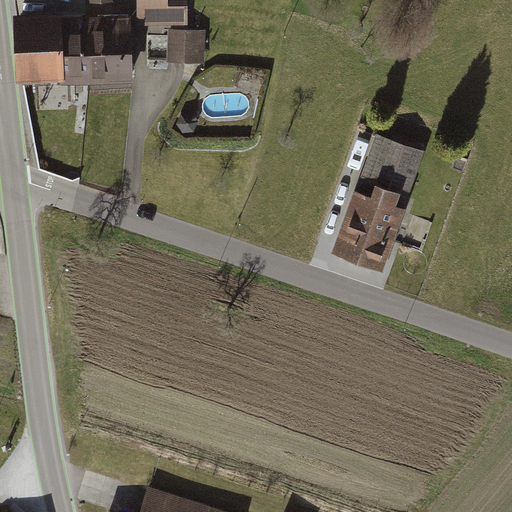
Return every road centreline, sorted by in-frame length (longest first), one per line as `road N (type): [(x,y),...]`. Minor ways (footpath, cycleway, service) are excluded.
road 1 (unclassified): [(511,345),(14,178)]
road 2 (tertiary): [(62,511),(44,436),(14,178)]
